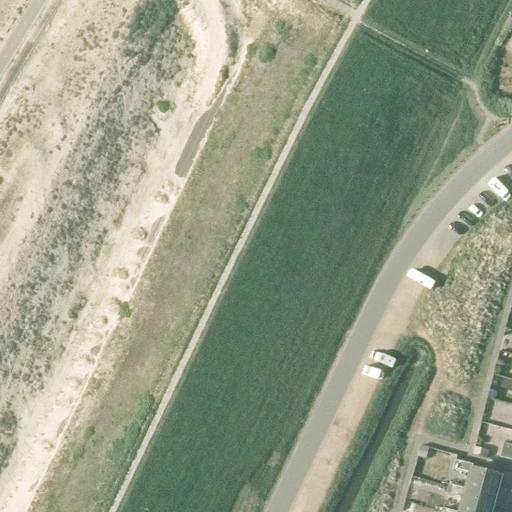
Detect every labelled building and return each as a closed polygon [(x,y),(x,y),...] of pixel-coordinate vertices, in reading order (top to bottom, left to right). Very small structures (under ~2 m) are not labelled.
[(511,445),(503,443),(500,457),(511,459),(511,445)] [(420,448),(417,458),(425,460),(428,450),(420,448)] [(475,449),(473,455),(486,459),(488,453),(475,449)] [(469,475),(465,489),(464,493),(494,501),(500,477),(472,469),(473,467),(456,462),(454,471),(469,475)] [(459,511),(490,511),(494,501),(464,493),(465,489),(450,485),(447,494),(463,498),(459,511)]
